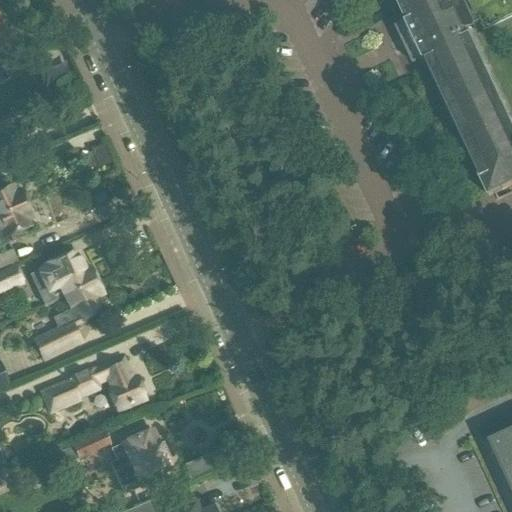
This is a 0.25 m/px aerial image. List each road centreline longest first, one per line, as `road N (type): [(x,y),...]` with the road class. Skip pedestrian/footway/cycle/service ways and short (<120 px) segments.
road 1 (tertiary): [(318,511),(82,0)]
road 2 (unknown): [(369,217),(457,199),(511,203)]
